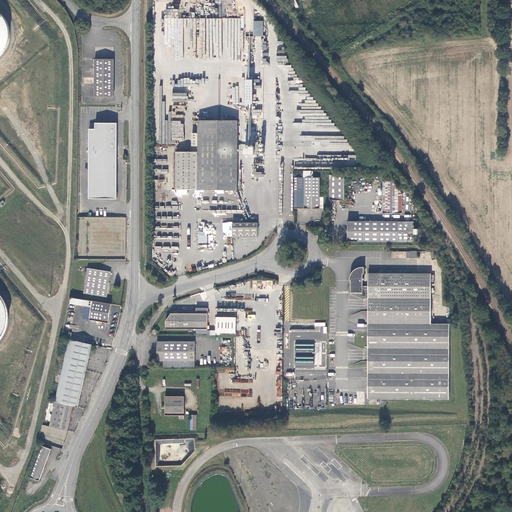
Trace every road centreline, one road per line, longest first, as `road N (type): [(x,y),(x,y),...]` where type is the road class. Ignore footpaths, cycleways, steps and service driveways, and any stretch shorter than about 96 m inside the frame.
road 1 (secondary): [(135,22),(133,293)]
road 2 (secondary): [(133,293),(120,351),(68,475)]
road 3 (residential): [(133,293),(169,291),(272,260)]
